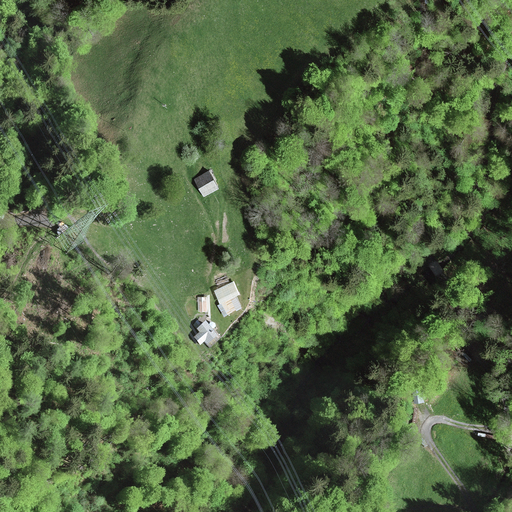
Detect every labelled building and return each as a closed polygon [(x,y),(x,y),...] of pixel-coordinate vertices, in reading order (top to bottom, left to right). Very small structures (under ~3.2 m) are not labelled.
[(211,169),(194,179),(205,196),(221,186),(211,169)] [(234,281),(215,290),(222,303),(240,294),(234,281)] [(219,305),(225,316),(241,308),(236,296),(219,305)] [(207,297),(199,297),(200,310),(208,310),(207,297)] [(206,320),(196,329),(199,333),(194,337),(200,345),(204,342),(206,345),(218,335),(206,320)] [(423,385),(412,387),(415,403),(426,401),(423,385)]
